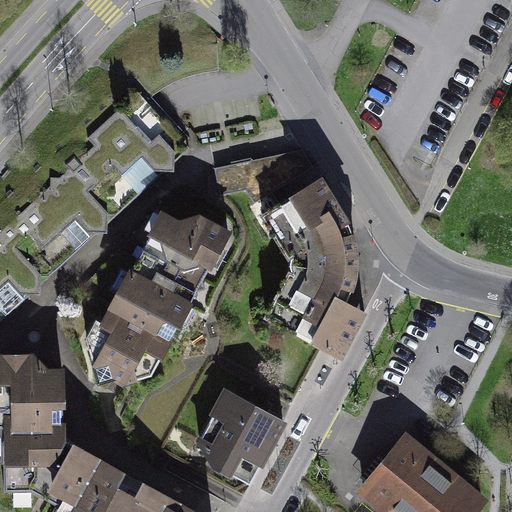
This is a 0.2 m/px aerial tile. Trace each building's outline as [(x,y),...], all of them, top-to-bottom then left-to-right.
[(95,146),(73,166),(99,195),(103,191),(103,183),(109,179),(120,192),(130,193),(154,171),(174,172),(175,152),(184,143),(138,92),(88,138),(95,146)] [(273,192),(281,205),(321,180),(303,150),(215,169),(220,196),(246,190),(254,203),(273,192)] [(51,186),(10,224),(50,267),(73,246),(76,250),(87,239),(87,233),(108,234),(108,213),(97,202),(99,195),(73,166),(60,178),(51,178),(51,186)] [(289,273),(266,317),(340,357),(364,313),(346,303),(352,289),(355,273),(356,256),(354,239),(348,223),(321,180),(281,205),(276,208),(288,227),(274,235),(289,258),(293,256),(292,261),(292,266),(293,271),(294,276),(289,273)] [(119,295),(112,307),(172,339),(178,327),(176,320),(184,304),(189,307),(197,291),(205,289),(203,280),(209,269),(207,262),(216,247),(220,249),(229,234),(200,218),(179,224),(166,217),(156,235),(150,237),(143,249),(146,251),(141,260),(138,259),(129,275),(134,277),(125,293),(119,295)] [(0,292),(40,295),(41,275),(50,267),(10,224),(0,232),(0,292)] [(103,345),(89,349),(99,382),(114,378),(124,384),(151,376),(172,339),(112,307),(103,324),(111,329),(103,345)] [(5,491),(31,491),(63,440),(58,437),(58,428),(63,428),(62,370),(47,371),(32,356),(0,356),(0,454),(1,454),(1,463),(4,463),(5,491)] [(283,423),(226,392),(199,441),(215,465),(233,475),(241,461),(258,470),(283,423)] [(406,438),(363,490),(390,511),(472,511),(482,500),(406,438)] [(123,473),(63,440),(31,491),(56,505),(52,511),(115,511),(125,493),(115,487),(123,473)] [(136,499),(125,493),(115,511),(193,511),(143,484),(136,499)]
